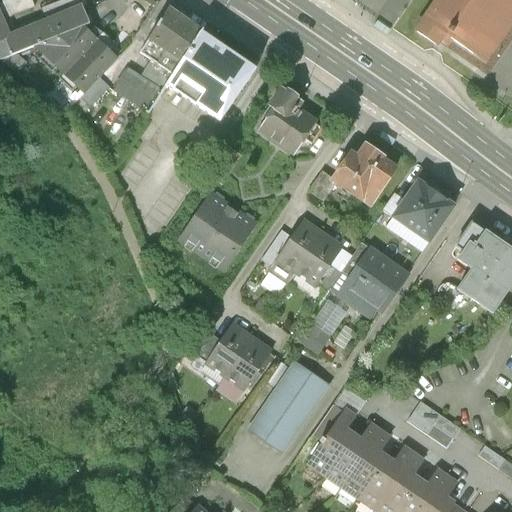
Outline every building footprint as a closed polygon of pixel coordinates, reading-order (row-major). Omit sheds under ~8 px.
[(511,0),(434,0),(411,35),(432,50),(436,52),(444,40),(486,69),(511,30),(511,0)] [(82,8),(44,23),(51,42),(80,30),(89,27),(82,8)] [(182,64),(200,37),(202,33),(168,11),(148,41),(166,53),(182,64)] [(33,49),(51,42),(44,23),(8,38),(5,43),(10,58),(33,49)] [(96,44),(80,30),(51,42),(33,49),(64,77),(96,44)] [(219,125),(254,73),(200,37),(182,64),(165,89),(219,125)] [(81,97),(116,61),(96,44),(64,77),(62,80),(81,97)] [(148,116),(165,89),(182,64),(166,53),(157,66),(151,62),(140,78),(128,69),(112,92),(148,116)] [(300,102),(282,90),(269,109),(275,113),(261,133),(295,156),(307,139),(285,124),(300,102)] [(336,185),(371,209),(398,169),(367,148),(359,159),(352,154),(332,182),(336,185)] [(240,159),(225,149),(205,179),(221,189),(240,159)] [(323,204),(336,185),(332,182),(321,174),(308,193),(323,204)] [(434,189),(429,191),(418,183),(392,219),(402,226),(429,246),(455,209),(442,199),(441,194),(434,189)] [(222,270),(252,225),(208,195),(178,241),(222,270)] [(385,250),(402,226),(392,219),(390,218),(373,242),(385,250)] [(277,259),(296,272),(319,237),(300,224),(290,239),(277,259)] [(455,296),(489,319),(511,286),(511,255),(471,226),(454,250),(462,256),(455,265),(469,275),(455,296)] [(269,270),(277,259),(290,239),(281,233),(260,263),(269,270)] [(338,250),(319,237),(296,272),(315,285),(338,250)] [(350,259),(338,250),(315,285),(327,293),(350,259)] [(336,300),(369,322),(374,314),(380,318),(406,279),(368,253),(336,300)] [(269,308),(259,302),(252,312),(262,319),(269,308)] [(284,361),(295,368),(303,374),(314,357),(317,359),(330,340),(327,338),(341,317),(329,308),(321,319),(316,316),(284,361)] [(220,342),(200,328),(186,349),(206,362),(220,342)] [(204,366),(223,379),(248,342),(229,329),(220,342),(206,362),(204,366)] [(354,336),(344,329),(333,345),(343,352),(354,336)] [(267,355),(248,342),(223,379),(243,392),(267,355)] [(281,453),(325,389),(303,374),(295,368),(250,432),(281,453)] [(420,404),(407,423),(446,450),(459,430),(420,404)] [(306,467),(323,478),(348,440),(340,435),(352,418),(343,412),(306,467)] [(323,478),(339,489),(376,435),(368,430),(357,446),(348,440),(323,478)] [(339,489),(356,501),(382,463),(374,457),(385,441),(376,435),(339,489)] [(511,467),(485,449),(478,459),(511,481),(511,467)] [(356,501),(372,511),(409,458),(401,452),(391,468),(382,463),(356,501)] [(372,511),(397,511),(416,485),(408,479),(418,464),(409,458),(372,511)] [(397,511),(420,511),(442,480),(434,475),(424,490),(416,485),(397,511)] [(420,511),(446,511),(450,507),(441,501),(451,486),(442,480),(420,511)]
